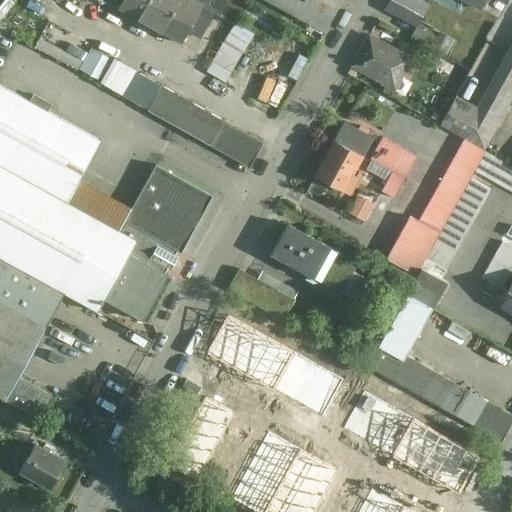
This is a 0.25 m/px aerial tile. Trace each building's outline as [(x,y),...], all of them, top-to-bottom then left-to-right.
[(235,0),(124,0),(118,13),(182,48),(190,34),(203,41),(216,16),(237,27),(248,7),(235,0)] [(261,0),(289,15),(297,0),(261,0)] [(338,0),(297,0),(289,15),(321,32),(338,0)] [(430,6),(420,0),(392,0),(387,10),(418,27),(430,6)] [(511,0),(459,0),(484,12),(490,0),(499,0),(509,4),(511,0)] [(65,57),(73,35),(49,26),(41,48),(65,57)] [(448,59),(454,49),(421,29),(414,40),(448,59)] [(414,59),(371,35),(351,68),(395,93),(414,59)] [(95,46),(84,70),(105,79),(116,56),(95,46)] [(511,428),(511,417),(408,360),(452,284),(445,280),(493,190),(473,180),(477,174),(511,193),(511,166),(487,153),(511,106),(511,48),(479,109),(460,97),(443,127),(467,141),(422,222),(412,217),(388,262),(420,279),(370,368),(503,444),(511,428)] [(0,255),(67,291),(100,309),(105,300),(138,239),(124,231),(70,202),(103,141),(0,86),(0,255)] [(261,144),(165,89),(151,114),(247,169),(261,144)] [(346,194),(375,141),(347,126),(318,179),(346,194)] [(418,159),(384,140),(372,160),(395,174),(386,193),(396,198),(418,159)] [(157,168),(124,231),(138,239),(105,300),(149,323),(216,200),(157,168)] [(366,222),(375,206),(358,197),(349,213),(366,222)] [(337,254),(289,228),(272,259),(320,285),(337,254)] [(503,290),(511,274),(511,247),(504,243),(483,278),(503,290)] [(0,395),(7,400),(20,375),(27,364),(39,341),(67,291),(0,255),(0,395)] [(357,271),(348,293),(364,299),(373,278),(357,271)] [(294,301),(240,272),(229,292),(283,321),(294,301)] [(511,294),(503,311),(511,315),(511,294)] [(20,375),(7,400),(43,419),(56,395),(20,375)] [(322,402),(313,426),(358,443),(367,419),(322,402)] [(67,458),(33,441),(19,468),(52,486),(67,458)] [(0,484),(0,511),(14,511),(0,504),(0,484)]
